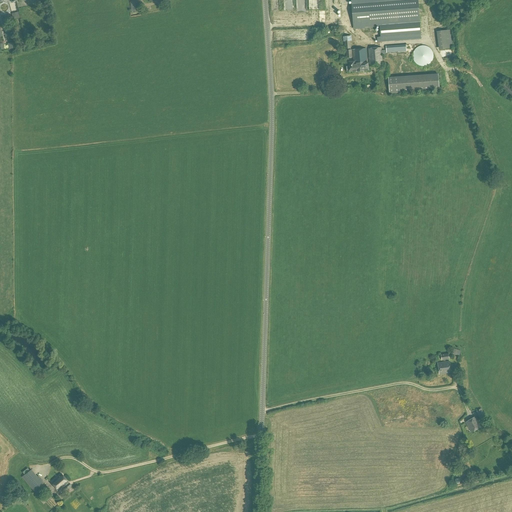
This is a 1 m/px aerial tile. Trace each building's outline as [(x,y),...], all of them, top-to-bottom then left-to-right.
[(11,11),(9,0),(3,0),(6,12),(11,11)] [(351,0),(352,1),(354,29),(380,27),(380,26),(379,21),(419,18),(417,0),(351,0)] [(380,37),(378,37),(378,41),(381,41),(421,38),(419,18),(379,21),(380,26),(380,27),(380,37)] [(350,49),(350,41),(351,41),(351,36),(343,37),(343,42),(344,42),(345,49),(350,49)] [(433,56),(433,54),(433,52),(433,50),(432,48),(430,47),(429,46),(427,44),(425,44),(423,44),(421,44),(419,45),(417,46),(416,47),(415,48),(414,50),(413,52),(413,54),(413,56),(414,58),(415,60),(416,61),(418,63),(420,64),(422,64),(424,64),(426,64),(428,63),(429,62),(431,61),(432,60),(433,58),(433,56)] [(386,46),(387,53),(406,52),(406,45),(386,46)] [(369,49),(370,67),(383,66),(382,54),(386,54),(385,50),(382,51),(382,48),(369,49)] [(346,66),(346,71),(350,71),(350,72),(369,70),(368,63),(368,62),(367,62),(366,49),(353,50),(354,62),(349,62),(350,66),(346,66)] [(388,78),(389,94),(439,90),(438,75),(388,78)] [(438,363),(440,374),(451,373),(450,362),(438,363)] [(476,411),(480,419),(485,416),(481,408),(476,411)] [(466,422),(468,426),(466,427),(469,433),(471,431),(472,433),(481,427),(475,417),(466,422)] [(22,477),(30,488),(31,487),(34,491),(44,483),(38,476),(37,477),(31,470),(22,477)] [(60,474),(50,482),(59,492),(64,487),(67,490),(68,489),(71,486),(60,474)]
